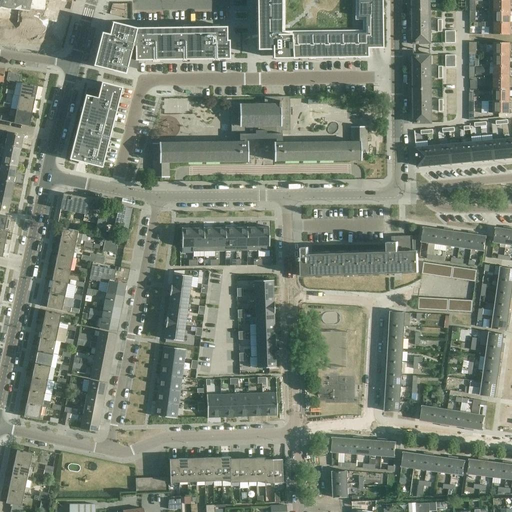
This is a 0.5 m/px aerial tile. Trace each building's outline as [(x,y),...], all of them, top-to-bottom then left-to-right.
[(0,0),(0,6),(31,9),(31,7),(46,8),(48,0),(0,0)] [(256,0),(257,50),(272,50),(273,56),(281,56),(282,56),(282,57),(284,57),(284,58),(285,58),(285,59),(367,57),(367,48),(382,48),(381,0),(256,0)] [(430,10),(430,0),(412,0),(413,10),(430,10)] [(470,0),(470,11),(476,11),(476,2),(482,2),(482,0),(470,0)] [(510,0),(490,0),(490,11),(510,11),(510,0)] [(430,33),(430,10),(413,10),(413,44),(423,43),(430,43),(430,33)] [(510,11),(490,11),(488,11),(488,23),(510,23),(510,11)] [(101,33),(93,66),(125,74),(127,65),(137,67),(136,60),(182,60),(229,59),(229,40),(227,40),(226,27),(136,28),(112,22),(109,35),(101,33)] [(478,23),(478,27),(482,27),(482,35),(510,35),(510,23),(488,23),(478,23)] [(510,43),(494,43),(494,51),(492,51),(490,52),(490,55),(494,55),(510,55),(510,43)] [(510,55),(494,55),(494,62),(491,62),(490,64),(490,67),(494,67),(510,67),(510,55)] [(430,56),(429,56),(413,56),(414,89),(431,89),(430,56)] [(510,67),(494,67),(494,78),(510,78),(510,67)] [(6,80),(19,83),(20,82),(17,82),(18,75),(8,73),(6,80)] [(510,78),(494,78),(494,90),(510,90),(510,78)] [(86,95),(69,159),(102,168),(122,88),(101,82),(99,93),(89,90),(87,96),(86,95)] [(22,83),(19,97),(34,100),(37,86),(22,83)] [(431,123),(431,89),(414,89),(414,123),(431,123)] [(510,90),(494,90),(494,96),(486,95),(486,101),(489,102),(509,102),(510,90)] [(366,127),(360,127),(351,127),(351,142),(282,143),(282,130),(290,130),(290,96),(265,97),(265,104),(264,104),(264,105),(258,105),(258,104),(256,104),(256,105),(250,105),(248,105),(242,105),(240,105),(231,105),(231,132),(240,132),(240,142),(153,143),(153,171),(159,171),(160,177),(169,177),(168,163),(248,161),(247,142),(245,142),(245,139),(276,139),(276,143),(274,143),(274,161),(361,160),(360,153),(367,153),(367,146),(366,146),(366,127)] [(34,100),(19,97),(16,110),(32,113),(34,100)] [(509,102),(489,102),(489,114),(494,114),(509,114),(509,102)] [(32,113),(16,110),(14,123),(29,126),(32,113)] [(0,135),(4,137),(3,145),(20,149),(23,135),(0,130),(0,135)] [(504,140),(493,141),(495,159),(506,158),(504,140)] [(493,141),(482,142),(484,160),(495,159),(493,141)] [(482,142),(472,143),(473,161),(484,160),(482,142)] [(472,143),(461,144),(463,162),(473,161),(472,143)] [(3,145),(0,144),(0,152),(1,153),(0,156),(2,156),(1,164),(17,167),(20,149),(3,145)] [(461,144),(450,145),(452,163),(463,162),(461,144)] [(450,145),(439,146),(441,164),(452,163),(450,145)] [(439,146),(429,147),(430,165),(441,164),(439,146)] [(429,147),(416,148),(418,167),(430,165),(429,147)] [(0,168),(0,169),(0,181),(13,184),(17,167),(1,164),(0,163),(0,168)] [(0,196),(10,198),(13,184),(0,181),(0,196)] [(64,194),(60,209),(84,214),(82,221),(87,222),(88,215),(85,214),(86,207),(88,199),(64,194)] [(0,211),(7,213),(10,198),(0,196),(0,211)] [(126,207),(118,205),(114,227),(122,228),(126,207)] [(97,209),(86,207),(85,214),(88,215),(87,222),(94,224),(98,208),(97,208),(97,209)] [(0,215),(0,228),(8,230),(10,217),(0,215)] [(225,228),(214,228),(215,251),(225,251),(225,227),(225,228)] [(225,227),(225,251),(236,251),(236,228),(225,228),(225,227)] [(246,228),(236,228),(236,251),(247,251),(247,227),(246,227),(246,228)] [(247,227),(247,251),(258,251),(257,227),(247,228),(247,227)] [(268,227),(257,227),(258,251),(269,251),(269,227),(268,227)] [(504,227),(503,229),(496,228),(494,242),(506,244),(508,227),(504,227)] [(77,231),(63,228),(60,242),(74,245),(79,246),(80,240),(76,239),(77,231)] [(182,228),(181,228),(182,253),(193,253),(193,252),(192,247),(193,247),(193,228),(182,229),(182,228)] [(203,228),(193,228),(193,247),(192,247),(193,252),(204,252),(203,228)] [(204,228),(203,228),(204,252),(215,251),(214,228),(204,228)] [(424,228),(422,241),(422,242),(435,244),(437,229),(424,228)] [(444,228),(444,230),(437,229),(435,244),(446,246),(449,229),(444,228)] [(454,229),(449,229),(446,246),(459,248),(461,233),(453,232),(454,229)] [(469,232),(468,234),(461,233),(459,248),(471,249),(473,232),(469,232)] [(478,233),(473,232),(471,249),(484,251),(487,237),(478,235),(478,233)] [(302,257),(300,258),(301,261),(302,261),(302,277),(318,276),(317,273),(323,273),(323,276),(332,276),(332,273),(338,273),(338,276),(346,275),(346,272),(352,272),(352,275),(361,275),(361,272),(366,272),(366,275),(375,274),(375,271),(381,271),(381,274),(418,273),(418,253),(417,251),(413,251),(409,251),(409,245),(409,240),(404,240),(398,240),(395,240),(395,242),(392,242),(388,242),(388,250),(388,255),(381,256),(381,252),(373,253),(374,256),(366,256),(366,253),(359,253),(359,256),(352,257),(352,253),(345,254),(345,257),(338,257),(338,254),(330,254),(330,257),(323,258),(323,254),(316,255),(316,257),(309,257),(309,252),(309,248),(301,248),(302,257)] [(74,245),(60,242),(57,256),(72,258),(74,245)] [(117,246),(104,243),(103,250),(117,253),(117,246)] [(80,260),(103,264),(105,257),(90,254),(90,257),(89,257),(81,255),(80,260)] [(72,258),(57,256),(54,269),(69,272),(72,258)] [(113,294),(123,296),(126,284),(113,282),(116,270),(92,266),(90,280),(108,283),(106,291),(110,292),(109,296),(112,296),(113,294)] [(511,268),(501,267),(500,277),(499,279),(511,280),(511,268)] [(69,272),(54,269),(51,282),(66,285),(69,272)] [(172,284),(172,285),(190,287),(191,277),(192,277),(192,276),(172,274),(172,275),(173,275),(172,284)] [(511,280),(499,279),(497,291),(511,293),(511,280)] [(273,280),(253,281),(253,282),(254,282),(254,292),(273,291),(272,281),(273,281),(273,280)] [(66,285),(51,282),(49,295),(63,299),(66,285)] [(171,284),(169,296),(170,296),(188,298),(190,287),(172,285),(172,284),(171,284)] [(101,291),(87,289),(86,295),(99,297),(101,291)] [(110,292),(106,291),(104,304),(121,308),(123,296),(113,294),(112,296),(109,296),(110,292)] [(273,291),(254,292),(255,303),(273,302),(273,291)] [(511,293),(497,291),(496,303),(510,305),(511,299),(511,293)] [(63,299),(49,295),(46,307),(61,310),(63,299)] [(170,296),(169,306),(187,309),(188,298),(170,296)] [(273,302),(255,303),(255,314),(274,313),(274,314),(274,302),(273,302)] [(510,305),(496,303),(494,316),(511,318),(511,314),(509,314),(510,305)] [(121,308),(104,304),(102,312),(90,309),(89,314),(96,316),(101,317),(101,318),(104,319),(105,315),(109,316),(108,317),(119,320),(121,308)] [(167,317),(186,319),(187,309),(169,306),(167,317)] [(61,314),(45,311),(43,325),(58,328),(75,332),(76,327),(59,323),(61,314)] [(411,313),(391,312),(390,325),(405,326),(410,326),(411,313)] [(274,313),(255,314),(255,324),(274,324),(274,314),(274,313)] [(109,316),(105,315),(104,319),(101,318),(99,329),(117,332),(119,320),(108,317),(109,316)] [(511,318),(494,316),(492,329),(507,331),(508,323),(510,324),(511,318)] [(167,317),(165,328),(166,328),(184,330),(186,319),(167,317)] [(274,324),(255,324),(256,335),(274,335),(274,334),(274,324)] [(58,328),(43,325),(40,338),(55,341),(58,328)] [(387,332),(387,337),(404,338),(405,326),(390,325),(390,332),(387,332)] [(164,338),(164,339),(183,341),(184,330),(166,328),(165,338),(164,338)] [(106,332),(99,331),(97,341),(100,342),(99,345),(103,346),(103,344),(114,346),(116,334),(106,332)] [(490,332),(488,343),(488,345),(505,348),(505,344),(503,343),(504,334),(494,333),(490,332)] [(92,336),(79,334),(78,339),(91,342),(92,336)] [(274,335),(256,335),(256,346),(275,345),(275,346),(275,334),(274,334),(274,335)] [(387,337),(387,342),(389,342),(389,349),(403,350),(404,338),(387,337)] [(55,341),(40,338),(37,351),(53,354),(55,341)] [(91,342),(78,339),(77,345),(90,348),(91,342)] [(100,342),(97,341),(94,354),(112,357),(114,346),(103,344),(103,346),(99,345),(100,342)] [(275,345),(256,346),(257,357),(275,356),(275,346),(275,345)] [(505,348),(488,345),(486,357),(501,359),(501,353),(504,353),(505,348)] [(163,347),(162,361),(184,363),(185,350),(186,350),(186,349),(163,346),(163,347)] [(386,357),(385,361),(403,362),(403,350),(389,349),(388,357),(386,357)] [(53,354),(37,351),(34,364),(50,368),(53,354)] [(112,357),(94,354),(92,368),(95,368),(95,365),(99,366),(99,367),(109,369),(112,357)] [(257,367),(256,367),(256,368),(276,368),(276,367),(275,367),(275,356),(257,357),(257,367)] [(501,359),(486,357),(484,369),(501,372),(502,368),(499,368),(501,359)] [(162,361),(160,374),(182,377),(184,363),(162,361)] [(385,361),(385,366),(388,366),(387,374),(402,375),(402,374),(403,362),(385,361)] [(79,364),(73,363),(72,368),(85,371),(86,365),(79,364)] [(50,368),(34,364),(32,377),(47,381),(50,368)] [(99,366),(95,365),(95,368),(92,368),(89,378),(107,382),(109,369),(99,367),(99,366)] [(501,372),(484,369),(483,381),(497,383),(498,377),(500,377),(501,372)] [(160,374),(158,388),(180,391),(182,377),(160,374)] [(384,381),(384,386),(401,387),(402,375),(387,374),(387,381),(385,381),(384,381)] [(47,381),(32,377),(29,391),(44,394),(47,381)] [(107,384),(89,381),(87,391),(90,391),(90,395),(93,396),(94,394),(104,396),(107,384)] [(497,383),(483,381),(481,395),(495,397),(497,383)] [(384,386),(384,391),(386,391),(386,399),(401,399),(401,387),(384,386)] [(158,388),(156,402),(178,405),(180,391),(158,388)] [(44,394),(29,391),(26,403),(42,406),(60,410),(61,406),(53,405),(53,406),(50,405),(51,402),(43,401),(44,394)] [(90,391),(87,391),(85,404),(102,407),(104,396),(94,394),(93,396),(90,395),(90,391)] [(275,393),(262,393),(263,416),(276,415),(276,416),(277,416),(276,392),(275,392),(275,393)] [(262,393),(248,394),(249,416),(263,416),(262,393)] [(234,394),(221,395),(221,417),(235,417),(234,394)] [(248,394),(234,394),(235,417),(249,416),(248,394)] [(207,395),(206,395),(207,418),(208,418),(221,417),(221,395),(207,395)] [(401,399),(386,399),(385,411),(400,412),(401,399)] [(487,402),(474,400),(472,414),(473,414),(470,431),(474,431),(474,429),(483,430),(485,416),(487,402)] [(154,415),(154,416),(158,416),(158,417),(160,417),(177,419),(177,418),(176,418),(178,405),(156,402),(154,415)] [(42,406),(26,403),(24,417),(39,420),(42,406)] [(85,404),(82,416),(82,418),(85,419),(86,415),(89,415),(89,418),(100,420),(102,407),(85,404)] [(436,408),(423,406),(420,420),(434,422),(436,408)] [(448,410),(436,408),(434,422),(441,423),(440,426),(445,427),(448,410)] [(461,412),(448,410),(445,427),(450,427),(450,425),(458,426),(461,412)] [(473,414),(472,414),(461,412),(458,426),(465,427),(464,430),(470,431),(473,414)] [(64,413),(63,413),(61,424),(68,426),(68,425),(70,414),(64,413)] [(89,415),(86,415),(85,419),(82,418),(82,416),(79,415),(78,422),(81,422),(80,428),(97,432),(100,420),(89,418),(89,415)] [(346,439),(345,453),(346,453),(357,454),(358,437),(353,437),(353,439),(347,439),(346,439)] [(358,437),(357,454),(358,454),(370,455),(371,440),(363,440),(363,438),(363,437),(359,437),(358,437)] [(333,438),(332,452),(339,453),(345,453),(346,439),(333,438)] [(371,440),(370,455),(381,456),(383,439),(378,438),(378,439),(378,441),(371,440)] [(383,439),(381,456),(382,456),(395,457),(395,452),(396,449),(396,442),(387,442),(388,439),(383,439)] [(17,450),(14,463),(29,466),(32,453),(17,450)] [(404,452),(402,462),(402,467),(414,468),(416,454),(404,452)] [(424,453),(424,455),(416,454),(414,468),(427,470),(430,453),(424,453)] [(434,454),(430,453),(427,470),(439,472),(441,457),(434,456),(434,454)] [(449,456),(448,458),(441,457),(439,472),(452,474),(454,457),(449,456)] [(222,483),(221,457),(212,458),(213,484),(222,483)] [(230,457),(221,457),(222,483),(231,483),(230,459),(230,457)] [(458,457),(454,457),(452,474),(463,475),(465,461),(458,460),(458,457)] [(196,484),(195,458),(187,459),(188,485),(196,484)] [(205,484),(204,458),(195,458),(196,484),(205,484)] [(213,484),(212,458),(204,458),(205,484),(213,484)] [(248,485),(247,458),(239,459),(240,485),(248,485)] [(257,484),(256,458),(247,458),(248,485),(257,484)] [(264,458),(256,458),(257,484),(265,484),(265,483),(264,460),(264,458)] [(479,458),(478,460),(470,459),(468,473),(482,475),(484,459),(479,458)] [(179,485),(178,459),(169,459),(170,485),(179,485)] [(188,485),(187,459),(178,459),(179,485),(188,485)] [(240,485),(239,459),(230,459),(231,483),(231,485),(240,485)] [(282,476),(281,459),(273,460),(273,483),(282,483),(282,484),(286,484),(286,475),(282,476)] [(488,459),(484,459),(482,475),(494,476),(496,463),(488,462),(488,459)] [(273,483),(273,460),(264,460),(265,483),(273,483)] [(503,461),(503,464),(496,463),(494,476),(506,478),(508,462),(503,461)] [(29,466),(14,463),(11,476),(27,479),(29,466)] [(348,484),(347,471),(333,472),(333,479),(331,479),(331,484),(348,484)] [(27,479),(11,476),(8,490),(24,493),(27,479)] [(418,485),(416,497),(422,497),(424,486),(425,481),(420,481),(419,485),(418,485)] [(348,487),(348,484),(331,484),(331,489),(333,489),(334,498),(348,497),(348,487)] [(24,493),(8,490),(6,503),(12,504),(10,511),(22,511),(24,506),(21,506),(24,493)] [(181,509),(180,499),(168,500),(168,509),(181,509)]
